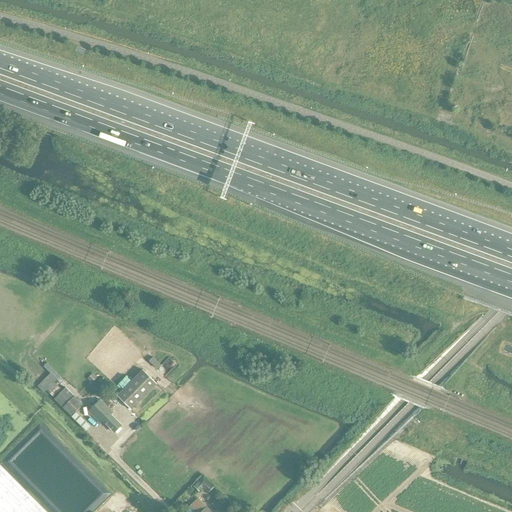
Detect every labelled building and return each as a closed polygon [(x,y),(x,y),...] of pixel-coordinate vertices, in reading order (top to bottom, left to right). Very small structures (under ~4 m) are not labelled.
[(511,112),(504,110),(499,126),(511,130),(511,112)] [(56,380),(60,384),(64,380),(47,363),(43,366),(50,373),(56,380)] [(156,383),(142,369),(116,395),(131,409),(156,383)] [(50,373),(37,386),(44,393),(47,390),(54,382),(56,380),(50,373)] [(55,398),(63,390),(54,382),(47,390),(55,398)] [(76,411),(82,405),(65,388),(63,390),(55,398),(54,399),(72,416),(76,411)] [(100,399),(88,411),(102,424),(103,422),(114,432),(121,425),(111,415),(113,413),(100,399)] [(76,411),(72,416),(86,431),(91,426),(76,411)] [(0,511),(46,511),(0,465),(0,511)] [(212,488),(203,479),(202,479),(194,487),(198,492),(202,487),(208,493),(212,488)] [(211,511),(198,498),(185,511),(211,511)]
